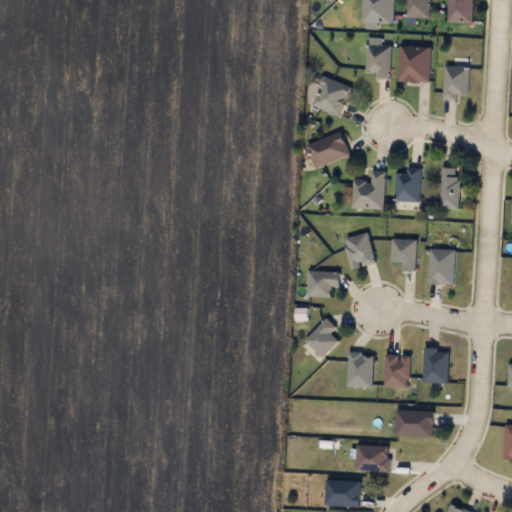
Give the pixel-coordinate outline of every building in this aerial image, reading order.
[(378,28),(361,27),(362,0),(393,0),(392,22),(378,21),(378,28)] [(404,25),(404,0),(429,0),(429,17),(416,17),(416,25),(404,25)] [(473,0),(473,22),(447,22),(447,0),(473,0)] [(390,77),(365,77),(365,44),(390,44),(390,77)] [(398,80),(399,45),(430,46),(429,81),(398,80)] [(457,100),(444,100),(444,66),(469,66),(469,93),(457,93),(457,100)] [(310,103),(324,74),(352,87),(338,116),(310,103)] [(350,154),(315,168),(306,144),(341,131),(350,154)] [(395,201),(395,172),(406,172),(406,167),(419,167),(419,201),(395,201)] [(458,167),(458,208),(441,208),(441,167),(458,167)] [(352,208),(353,180),(371,181),(371,170),(384,171),(383,208),(352,208)] [(350,268),(344,237),(368,233),(374,264),(350,268)] [(391,262),(391,239),(416,239),(416,270),(403,270),(403,262),(391,262)] [(428,283),(430,248),(455,250),(453,284),(428,283)] [(331,297),(307,297),(307,272),(340,272),(340,286),(331,286),(331,297)] [(338,341),(322,358),(304,340),(327,318),(337,327),(330,334),(338,341)] [(424,383),(424,349),(449,349),(449,383),(424,383)] [(348,387),(348,352),(373,352),(373,387),(348,387)] [(384,387),(384,354),(409,354),(409,387),(384,387)] [(395,436),(396,410),(434,410),(433,437),(395,436)] [(390,471),(356,471),(356,446),(390,446),(390,471)] [(325,506),(325,480),(360,481),(359,507),(325,506)]
